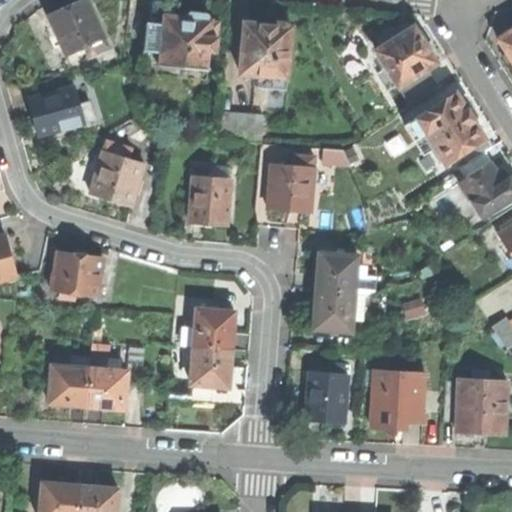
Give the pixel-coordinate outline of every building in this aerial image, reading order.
[(80,0),(62,8),(47,15),(64,55),(82,47),(87,58),(108,49),(85,0),(80,0)] [(146,24),(143,51),(160,52),(158,65),(205,70),(206,51),(214,51),(217,23),(210,22),(210,20),(206,19),(206,16),(203,14),(190,13),(186,15),(186,18),(177,17),(163,16),(162,25),(146,24)] [(260,25),(244,24),(242,44),(241,44),(239,58),(241,58),(239,74),(267,77),(266,88),(283,90),(289,28),(286,27),(284,22),(274,21),(271,26),(260,25)] [(412,26),(375,51),(386,68),(397,84),(399,87),(426,70),(436,63),(429,52),(422,42),(426,39),(419,27),(414,30),(412,26)] [(511,27),(497,37),(503,48),(499,50),(506,61),(510,59),(511,61),(511,27)] [(203,79),(205,70),(158,65),(160,52),(143,51),(141,72),(203,79)] [(387,91),(397,84),(386,68),(376,74),(387,91)] [(435,84),(426,70),(399,87),(408,102),(435,84)] [(31,119),(35,135),(82,123),(80,115),(89,113),(86,102),(77,104),(72,87),(26,99),(31,119)] [(454,91),(403,124),(414,141),(425,134),(435,148),(444,163),(463,151),(483,138),(472,121),(474,119),(471,114),(467,108),(466,109),(454,91)] [(218,113),(215,141),(260,145),(262,117),(218,113)] [(424,155),(435,148),(425,134),(414,141),(424,155)] [(485,136),(483,138),(463,151),(469,160),(484,151),(491,146),(485,136)] [(104,142),(101,152),(117,157),(120,147),(104,142)] [(322,149),(321,161),(349,165),(342,150),(322,149)] [(490,161),(484,151),(469,160),(459,167),(465,177),(489,162),(490,161)] [(108,199),(128,206),(141,164),(117,157),(101,152),(88,193),(108,199)] [(288,211),(309,213),(314,158),(289,156),(289,166),(271,164),(267,209),(288,211)] [(496,173),(489,162),(465,177),(459,182),(482,217),(511,197),(511,175),(510,176),(509,176),(508,174),(500,179),(496,173)] [(204,224),(225,226),(230,179),(224,178),(225,168),(211,166),(210,178),(192,176),(188,223),(204,224)] [(511,256),(511,224),(497,234),(505,245),(511,256)] [(0,277),(13,274),(8,255),(2,233),(0,234),(0,277)] [(511,268),(511,256),(505,245),(499,249),(511,268)] [(49,272),(47,288),(55,289),(72,291),(94,294),(98,255),(76,252),(54,250),(52,272),(49,272)] [(317,274),(315,290),(363,294),(364,278),(366,258),(318,254),(317,274)] [(374,279),(364,278),(363,294),(361,311),(371,312),(374,279)] [(71,298),(72,291),(55,289),(54,296),(71,298)] [(363,294),(315,290),(314,309),(312,328),(360,332),(361,311),(363,294)] [(404,306),(408,318),(422,313),(418,301),(404,306)] [(194,330),(193,347),(230,350),(231,332),(233,312),(196,309),(194,330)] [(184,329),(182,346),(193,347),(194,330),(184,329)] [(181,363),(191,364),(193,347),(182,346),(181,363)] [(230,350),(193,347),(191,364),(189,384),(226,388),(228,367),(230,350)] [(69,354),(69,365),(86,366),(87,356),(69,354)] [(104,357),(87,356),(86,366),(104,367),(104,357)] [(322,420),(343,422),(346,375),(341,374),(342,364),(327,363),(327,373),(309,372),(305,419),(322,420)] [(63,402),(84,403),(86,366),(69,365),(48,364),(45,401),(63,402)] [(104,367),(86,366),(84,403),(102,405),(121,406),(123,369),(104,367)] [(456,422),(455,431),(478,432),(504,433),(505,399),(511,399),(511,379),(488,379),(488,368),(471,367),(471,378),(457,378),(457,382),(456,422)] [(404,416),(422,417),(423,399),(424,373),(372,370),(370,414),(372,414),(404,416)] [(442,422),(456,422),(457,382),(443,381),(442,422)] [(431,400),(423,399),(422,417),(404,416),(404,429),(429,430),(431,400)] [(389,428),(404,429),(404,416),(372,414),(371,427),(389,428)] [(44,482),(41,511),(80,511),(82,485),(63,484),(44,482)] [(101,487),(82,485),(80,511),(117,511),(119,488),(101,487)]
